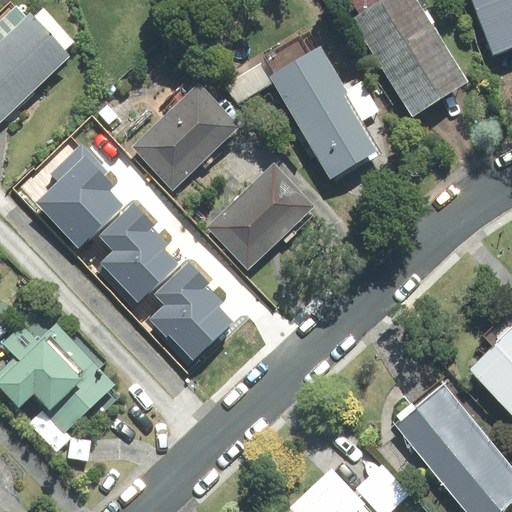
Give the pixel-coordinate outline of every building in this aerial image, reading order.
[(351,0),(361,14),(354,19),(413,115),(467,82),(416,0),(351,0)] [(511,0),(473,0),(494,54),(511,47),(511,0)] [(0,122),(71,56),(66,51),(75,42),(44,9),(34,18),(30,13),(27,16),(16,6),(0,20),(0,122)] [(274,74),(270,77),(333,183),(382,154),(362,121),(345,91),(309,32),(265,58),(274,74)] [(362,121),(379,111),(362,81),(345,91),(362,121)] [(199,84),(133,146),(173,188),(239,126),(199,84)] [(108,172),(82,145),(51,174),(59,182),(36,203),(78,247),(122,205),(108,191),(114,186),(104,175),(108,172)] [(274,164),(208,227),(248,269),(314,206),(274,164)] [(155,225),(133,204),(100,235),(115,251),(102,263),(139,302),(178,264),(164,249),(169,244),(153,228),(155,225)] [(210,282),(189,261),(155,294),(165,305),(152,318),(192,360),(231,321),(217,307),(222,301),(207,286),(210,282)] [(486,350),(461,372),(511,427),(511,319),(504,311),(475,338),(486,350)] [(64,431),(71,425),(82,435),(121,396),(113,389),(117,385),(56,324),(38,342),(21,325),(3,343),(16,356),(0,371),(0,386),(19,406),(29,396),(64,431)] [(511,478),(438,390),(391,429),(459,511),(493,511),(511,496),(511,478)] [(366,511),(324,469),(282,510),(284,511),(366,511)]
